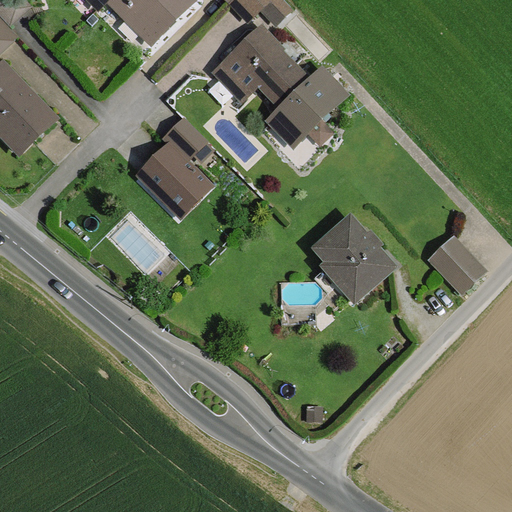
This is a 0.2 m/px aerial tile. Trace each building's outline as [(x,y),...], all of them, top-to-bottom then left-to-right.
[(24,0),(1,0),(0,1),(0,16),(13,30),(34,11),(24,0)] [(153,46),(198,0),(89,0),(102,13),(110,4),(153,46)] [(223,0),(251,28),(263,17),(278,32),(296,14),(282,0),(223,0)] [(0,22),(0,58),(18,42),(0,22)] [(262,35),(221,75),(247,102),(262,89),(287,115),(274,127),(297,151),(348,101),(324,77),(313,88),(262,35)] [(4,68),(0,71),(0,133),(23,158),(58,124),(4,68)] [(173,149),(142,180),(185,223),(215,192),(190,167),(210,148),(185,123),(166,142),(173,149)] [(358,306),(395,273),(348,221),(316,250),(331,267),(327,271),(358,306)] [(467,299),(488,278),(453,243),(432,263),(467,299)] [(324,412),(310,412),(310,426),(324,426),(324,412)]
